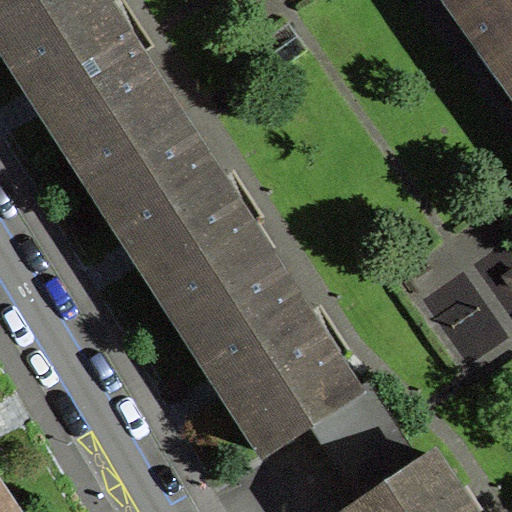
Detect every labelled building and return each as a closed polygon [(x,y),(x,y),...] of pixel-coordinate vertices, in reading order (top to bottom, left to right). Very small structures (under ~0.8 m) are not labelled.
[(0,0),(0,15),(23,0),(0,0)] [(95,9),(88,0),(23,0),(0,15),(0,40),(7,53),(35,96),(72,155),(76,152),(93,180),(95,181),(173,131),(148,92),(159,85),(105,2),(95,9)] [(511,0),(458,0),(472,18),(467,21),(485,47),(490,43),(510,71),(505,75),(511,84),(511,0)] [(196,166),(207,159),(184,124),(173,131),(95,181),(93,180),(90,182),(130,244),(178,317),(270,258),(247,222),(236,229),(196,166)] [(315,421),(358,393),(356,391),(333,356),(323,363),(282,300),(293,293),(270,258),(178,317),(209,366),(265,453),(315,421)] [(367,384),(356,391),(358,393),(315,421),(323,433),(365,499),(418,463),(367,384)] [(365,499),(345,511),(456,511),(446,497),(457,490),(432,453),(418,463),(365,499)] [(0,491),(0,511),(12,511),(13,511),(0,491)]
